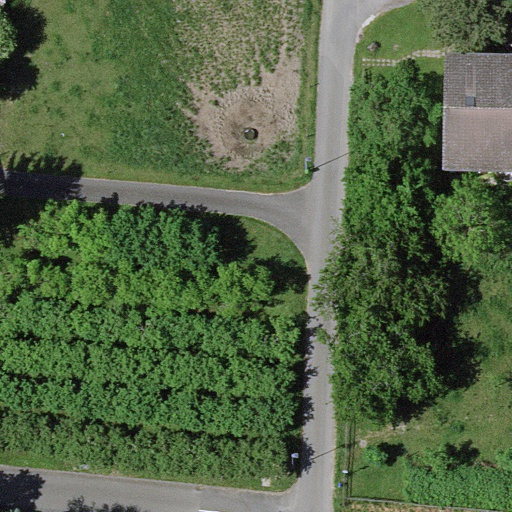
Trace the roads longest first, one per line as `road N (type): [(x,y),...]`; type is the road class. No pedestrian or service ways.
road 1 (residential): [(312,511),(327,0)]
road 2 (residential): [(232,511),(0,486)]
